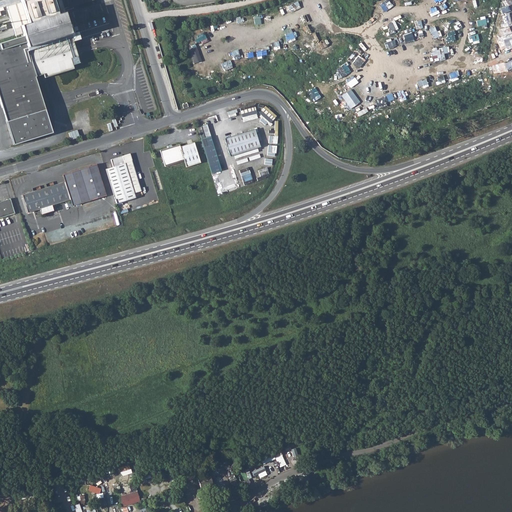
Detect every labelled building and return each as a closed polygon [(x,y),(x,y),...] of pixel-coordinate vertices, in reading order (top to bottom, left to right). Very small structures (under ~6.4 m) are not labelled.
[(17,0),(18,0),(20,7),(6,11),(15,40),(22,38),(23,41),(0,48),(0,104),(14,147),(53,135),(35,81),(42,78),(44,82),(49,80),(73,73),(72,69),(80,67),(76,54),(63,15),(62,13),(58,0),(17,0)] [(91,0),(63,0),(67,11),(68,12),(72,11),(93,4),(91,0)] [(254,104),(240,108),(244,122),(258,118),(254,104)] [(212,140),(208,128),(202,130),(206,141),(212,140)] [(71,139),(80,137),(79,130),(69,132),(71,139)] [(256,133),(226,142),(231,160),(262,151),(256,133)] [(276,156),(278,136),(270,135),(268,155),(276,156)] [(185,164),(187,170),(201,166),(195,146),(181,150),(180,148),(173,150),(172,148),(168,149),(169,151),(161,154),(166,169),(185,164)] [(137,201),(124,160),(114,163),(117,170),(107,173),(116,203),(118,208),(137,201)] [(43,218),(55,215),(54,212),(56,213),(58,210),(57,207),(71,204),(73,209),(107,199),(97,168),(63,178),(66,186),(24,199),(29,217),(41,213),(43,218)] [(243,181),(252,180),(250,168),(241,169),(243,181)] [(0,221),(14,217),(10,202),(0,204),(0,221)] [(118,208),(116,203),(104,206),(106,211),(118,208)] [(240,481),(249,479),(246,470),(237,472),(240,481)] [(197,479),(201,487),(212,483),(209,475),(197,479)] [(91,484),(88,490),(100,494),(102,488),(91,484)] [(138,490),(120,496),(123,506),(141,501),(138,490)]
